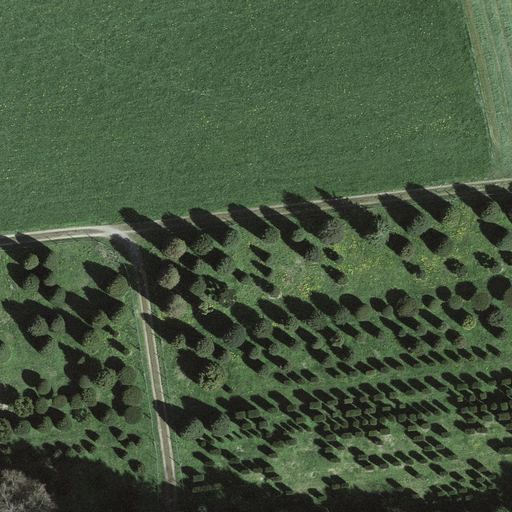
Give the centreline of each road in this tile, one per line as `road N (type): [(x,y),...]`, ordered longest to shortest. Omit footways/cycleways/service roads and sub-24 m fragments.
road 1 (track): [(0,244),(511,185)]
road 2 (track): [(168,511),(128,229)]
